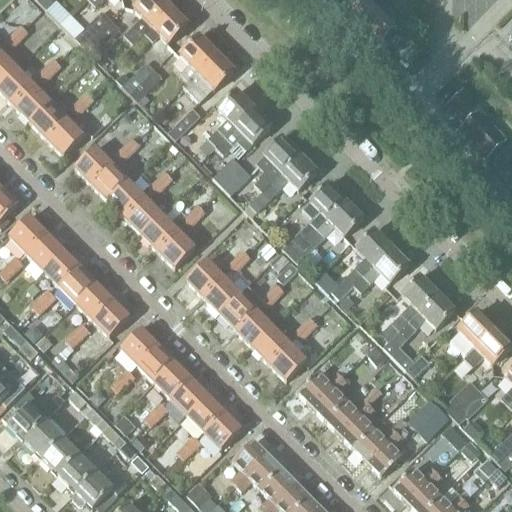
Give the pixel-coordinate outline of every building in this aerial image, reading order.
[(45,0),(41,0),(36,5),(44,13),(51,6),(45,0)] [(88,0),(85,3),(94,12),(105,0),(118,0),(120,2),(122,0),(88,0)] [(149,31),(169,12),(157,0),(145,0),(132,14),(140,23),(123,40),(131,49),(143,38),(149,31)] [(363,0),(357,0),(345,13),(380,47),(381,46),(380,45),(393,31),(394,32),(395,31),(363,0)] [(45,14),(74,41),(85,29),(55,2),(45,14)] [(186,29),(169,12),(149,31),(143,38),(151,46),(158,40),(167,49),(186,29)] [(75,44),(82,52),(110,24),(101,15),(80,36),(81,38),(75,44)] [(110,24),(82,52),(90,59),(96,53),(98,54),(119,33),(110,24)] [(18,29),(10,37),(18,45),(27,37),(18,29)] [(18,45),(10,37),(2,45),(10,54),(18,45)] [(179,78),(186,86),(195,78),(215,58),(198,41),(178,60),(187,70),(179,78)] [(0,88),(15,73),(0,58),(0,88)] [(195,78),(186,86),(181,91),(198,108),(211,94),(213,95),(232,76),(215,58),(195,78)] [(52,62),(43,71),(52,79),(60,71),(52,62)] [(121,91),(128,98),(153,74),(145,67),(128,84),(121,91)] [(52,79),(43,71),(35,79),(44,87),(52,79)] [(0,88),(0,97),(12,110),(32,90),(15,73),(0,88)] [(153,74),(128,98),(135,106),(143,99),(160,82),(153,74)] [(122,77),(114,84),(121,91),(128,84),(122,77)] [(12,110),(28,127),(48,107),(32,90),(12,110)] [(446,106),(464,126),(459,131),(486,161),(505,143),(490,126),(492,125),(461,92),(446,106)] [(207,159),(214,151),(252,113),(235,95),(216,114),(226,124),(199,151),(207,159)] [(84,96),(76,104),(85,112),(93,104),(84,96)] [(143,99),(135,106),(140,111),(148,104),(143,99)] [(85,112),(76,104),(68,112),(76,120),(85,112)] [(28,127),(45,144),(65,124),(48,107),(28,127)] [(166,137),(174,145),(199,120),(191,113),(166,137)] [(252,113),(214,151),(222,159),(234,146),(244,156),(270,130),(252,113)] [(65,124),(45,144),(62,161),(82,141),(65,124)] [(252,189),(260,197),(298,159),(290,151),(292,147),(286,141),(282,143),(281,142),(254,169),(263,178),(252,189)] [(130,142),(121,150),(130,158),(138,150),(130,142)] [(130,158),(121,150),(113,158),(122,166),(130,158)] [(73,172),(90,189),(110,169),(93,152),(73,172)] [(298,159),(260,197),(248,209),(256,217),(287,186),(297,195),(316,176),(314,175),(316,171),(311,166),(307,167),(298,159)] [(211,182),(220,191),(240,172),(231,162),(211,182)] [(90,189),(107,206),(126,186),(110,169),(90,189)] [(240,172),(220,191),(229,200),(249,181),(240,172)] [(163,174),(155,183),(163,191),(171,183),(163,174)] [(163,191),(155,183),(146,191),(155,199),(163,191)] [(107,206),(123,223),(143,203),(126,186),(107,206)] [(289,244),(297,252),(305,260),(313,251),(306,243),(344,205),(327,188),(301,213),(311,222),(289,244)] [(0,193),(0,225),(16,210),(0,193)] [(123,223),(140,239),(160,220),(143,203),(123,223)] [(361,223),(344,205),(306,243),(313,251),(333,232),(342,242),(361,223)] [(196,208),(188,216),(196,225),(204,217),(196,208)] [(196,225),(188,216),(179,224),(188,233),(196,225)] [(140,239),(157,256),(177,236),(160,220),(140,239)] [(7,241),(24,258),(44,238),(27,221),(7,241)] [(352,289),(390,251),(373,234),(354,253),(363,263),(329,296),(337,304),(352,290),(352,289)] [(177,236),(157,256),(173,273),(193,253),(177,236)] [(24,258),(41,275),(61,255),(44,238),(24,258)] [(280,253),(288,261),(297,252),(289,244),(280,253)] [(407,269),(390,251),(352,289),(352,290),(359,297),(379,278),(388,288),(407,269)] [(297,252),(288,261),(296,269),(305,260),(297,252)] [(241,254),(233,262),(241,271),(249,262),(241,254)] [(41,275),(58,291),(77,271),(61,255),(41,275)] [(14,260),(6,269),(14,277),(22,269),(14,260)] [(241,271),(233,262),(224,270),(233,279),(241,271)] [(185,285),(201,301),(221,282),(205,265),(185,285)] [(290,268),(275,282),(281,289),(296,275),(290,268)] [(14,277),(6,269),(0,274),(0,279),(6,285),(14,277)] [(58,291),(74,308),(94,288),(77,271),(58,291)] [(382,337),(389,344),(436,298),(418,280),(399,299),(409,309),(390,328),(382,337)] [(201,301),(218,318),(238,299),(221,282),(201,301)] [(275,287),(266,295),(275,304),(283,296),(275,287)] [(74,308),(91,325),(111,305),(94,288),(74,308)] [(238,299),(218,318),(235,335),(255,316),(261,309),(245,292),(238,299)] [(46,294),(38,302),(47,311),(55,302),(46,294)] [(275,304),(266,295),(258,304),(267,312),(275,304)] [(381,352),(404,375),(413,367),(412,366),(397,351),(415,334),(414,334),(424,324),(434,334),(453,315),(436,298),(389,344),(381,352)] [(47,311),(38,302),(30,311),(38,319),(47,311)] [(111,305),(91,325),(108,342),(128,322),(111,305)] [(456,335),(473,352),(493,333),(476,315),(456,335)] [(235,335),(251,352),(271,332),(255,316),(235,335)] [(308,321),(299,329),(308,338),(316,330),(308,321)] [(80,327),(72,335),(80,344),(88,335),(80,327)] [(2,335),(13,346),(20,340),(9,328),(2,335)] [(308,338),(299,329),(291,337),(300,346),(308,338)] [(33,330),(25,337),(32,345),(40,338),(33,330)] [(251,352),(268,369),(288,349),(271,332),(251,352)] [(119,353),(136,370),(156,350),(139,333),(119,353)] [(493,333),(473,352),(462,363),(471,372),(482,361),(491,370),(510,350),(493,333)] [(80,344),(72,335),(63,344),(72,352),(80,344)] [(362,339),(353,348),(365,359),(374,351),(362,339)] [(42,341),(35,347),(42,355),(49,348),(42,341)] [(19,352),(29,363),(36,357),(25,346),(19,352)] [(288,349),(268,369),(285,386),(305,366),(288,349)] [(136,370),(153,387),(173,367),(156,350),(136,370)] [(42,376),(15,351),(1,366),(28,391),(42,376)] [(365,359),(375,371),(385,363),(374,351),(365,359)] [(73,383),(78,377),(59,359),(54,365),(73,383)] [(413,367),(404,375),(415,386),(423,379),(419,375),(428,367),(420,359),(412,366),(413,367)] [(310,412),(324,426),(344,406),(336,397),(346,387),(348,389),(366,371),(359,363),(340,381),(310,412)] [(153,387),(169,404),(189,384),(173,367),(153,387)] [(507,411),(511,406),(511,371),(502,381),(511,391),(499,403),(507,411)] [(125,373),(116,381),(125,390),(133,381),(125,373)] [(296,397),(310,412),(340,381),(335,376),(325,386),(316,377),(296,397)] [(125,390),(116,381),(108,390),(117,398),(125,390)] [(169,404),(186,421),(206,401),(189,384),(169,404)] [(442,414),(450,421),(477,394),(469,385),(448,405),(450,407),(442,414)] [(338,440),(380,398),(385,393),(380,387),(352,414),(344,406),(324,426),(338,440)] [(477,394),(450,421),(457,429),(465,422),(466,423),(486,403),(477,394)] [(67,402),(78,413),(85,406),(74,395),(67,402)] [(23,446),(43,425),(60,408),(53,401),(42,413),(26,397),(12,412),(17,417),(5,428),(23,446)] [(93,397),(88,402),(96,411),(104,403),(99,397),(93,397)] [(338,440),(352,454),(372,434),(364,425),(385,404),(380,398),(338,440)] [(186,421),(203,437),(223,417),(206,401),(186,421)] [(158,406),(150,415),(158,423),(167,415),(158,406)] [(84,419),(95,430),(102,424),(91,412),(84,419)] [(158,423),(150,415),(142,423),(150,431),(158,423)] [(223,417),(203,437),(220,454),(240,434),(223,417)] [(123,419),(113,429),(124,440),(134,431),(123,419)] [(366,468),(396,438),(406,428),(400,422),(380,442),(372,434),(352,454),(366,468)] [(23,446),(40,463),(60,442),(64,438),(48,423),(45,426),(43,425),(23,446)] [(449,427),(440,436),(449,445),(458,436),(459,436),(449,427)] [(101,436),(111,447),(118,441),(107,430),(101,436)] [(449,445),(441,453),(450,462),(467,446),(458,436),(449,445)] [(511,436),(489,460),(496,468),(511,451),(511,436)] [(396,438),(366,468),(380,482),(400,462),(391,453),(401,443),(396,438)] [(139,439),(131,447),(139,455),(147,447),(139,439)] [(191,440),(183,448),(191,456),(199,448),(191,440)] [(40,463),(57,480),(77,459),(82,455),(73,447),(69,451),(60,442),(40,463)] [(468,445),(459,455),(470,466),(480,457),(468,445)] [(229,485),(234,490),(265,460),(251,446),(231,466),(239,474),(229,485)] [(117,453),(128,465),(135,458),(124,447),(117,453)] [(191,456),(183,448),(175,456),(183,464),(191,456)] [(511,451),(496,468),(504,475),(511,466),(511,451)] [(57,480),(74,497),(94,477),(77,459),(57,480)] [(250,486),(259,494),(279,474),(265,460),(234,490),(240,496),(250,486)] [(137,461),(131,466),(141,477),(147,471),(137,461)] [(486,464),(477,473),(487,483),(496,474),(486,464)] [(391,493),(405,507),(435,477),(430,472),(420,482),(411,473),(391,493)] [(257,511),(268,511),(293,488),(279,474),(259,494),(267,502),(257,511)] [(467,492),(475,482),(464,474),(456,484),(467,492)] [(496,474),(487,483),(497,492),(506,484),(496,474)] [(94,477),(74,497),(71,500),(71,503),(78,511),(82,510),(84,508),(88,511),(93,511),(111,494),(115,498),(121,491),(110,480),(104,486),(94,477)] [(405,507),(409,511),(427,511),(439,501),(431,493),(441,483),(435,477),(405,507)] [(149,486),(160,497),(167,490),(156,479),(149,486)] [(198,487),(185,500),(197,511),(210,500),(198,487)] [(296,511),(307,502),(293,488),(268,511),(296,511)] [(455,511),(467,511),(484,495),(479,489),(463,505),(455,511)] [(166,503),(174,511),(178,511),(184,507),(172,496),(166,503)] [(427,511),(455,511),(463,505),(457,500),(447,510),(439,501),(427,511)] [(316,511),(307,502),(296,511),(316,511)]
